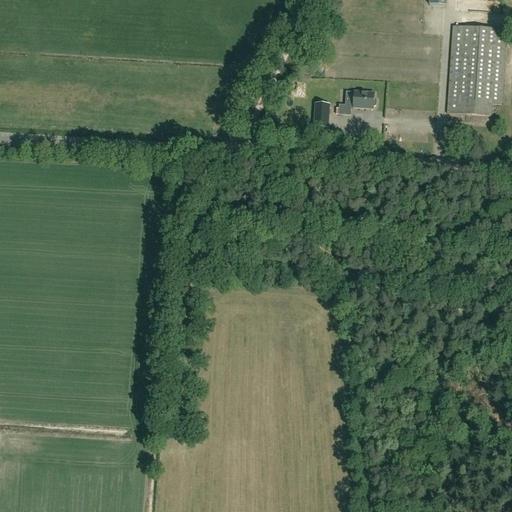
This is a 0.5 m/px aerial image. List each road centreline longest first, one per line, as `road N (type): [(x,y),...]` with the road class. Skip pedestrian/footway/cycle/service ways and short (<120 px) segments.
road 1 (unclassified): [(511,168),(0,138)]
road 2 (track): [(317,0),(244,153)]
